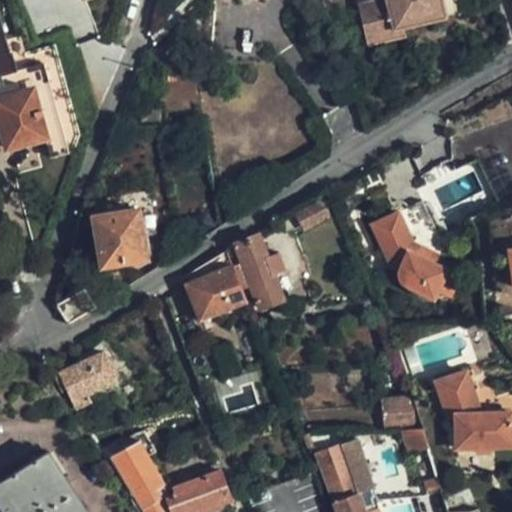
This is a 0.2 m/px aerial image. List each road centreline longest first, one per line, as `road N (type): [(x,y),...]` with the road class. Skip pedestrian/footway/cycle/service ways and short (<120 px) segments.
road 1 (residential): [(31,349),(511,58)]
road 2 (residential): [(31,349),(32,323),(143,0)]
